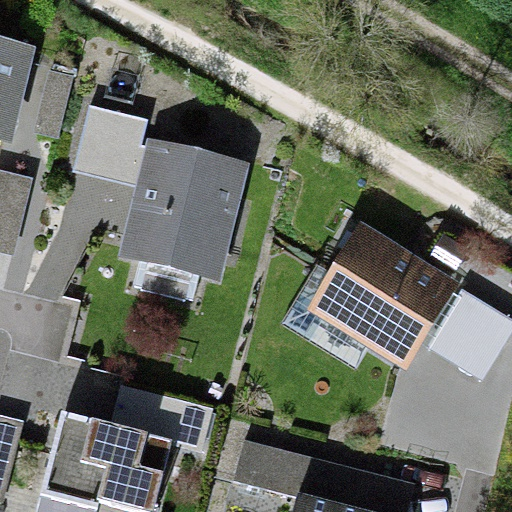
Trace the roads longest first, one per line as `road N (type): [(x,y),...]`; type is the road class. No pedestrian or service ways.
road 1 (track): [(98,0),(511,234)]
road 2 (track): [(511,93),(353,0)]
